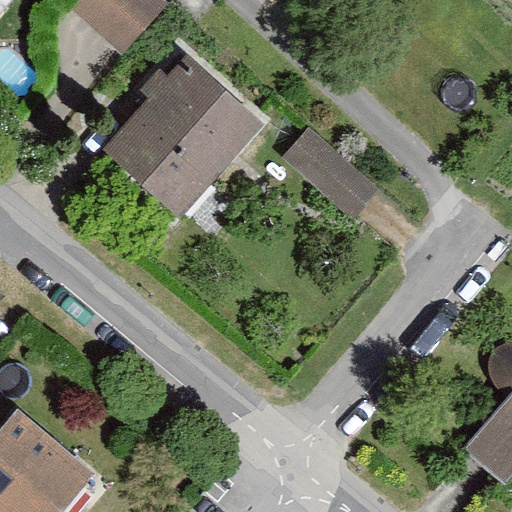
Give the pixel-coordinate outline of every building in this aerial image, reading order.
[(148,0),(72,0),(63,11),(114,56),(157,7),(148,0)] [(182,61),(91,157),(163,224),(254,128),(182,61)] [(370,191),(305,132),(277,162),(342,221),(370,191)] [(511,322),(478,361),(506,385),(456,443),(510,490),(511,488),(511,322)] [(0,511),(45,511),(81,471),(8,410),(0,419),(0,511)]
